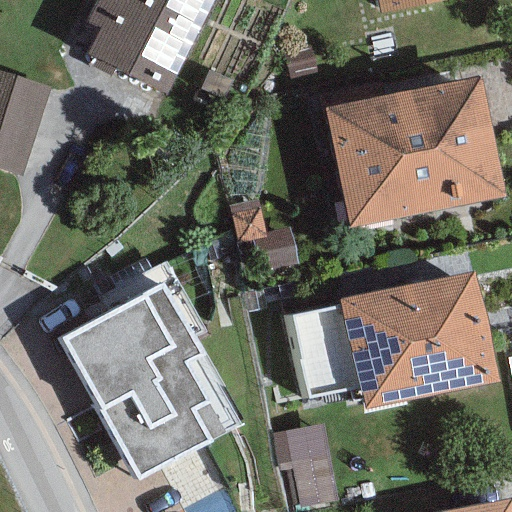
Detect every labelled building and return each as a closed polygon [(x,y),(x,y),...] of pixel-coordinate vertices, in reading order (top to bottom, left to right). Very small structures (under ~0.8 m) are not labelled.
[(165,95),(213,0),(98,0),(86,24),(99,30),(86,56),(165,95)] [(370,0),(373,14),(441,0),(370,0)] [(48,87),(0,72),(0,171),(21,178),(48,87)] [(468,79),(319,109),(343,227),(492,197),(468,79)] [(109,314),(56,338),(138,481),(242,425),(191,338),(204,331),(165,263),(98,297),(109,314)] [(474,271),(339,300),(363,411),(498,382),(474,271)] [(321,425),(271,434),(277,466),(290,463),(299,510),(337,502),(321,425)] [(511,511),(511,499),(447,511),(511,511)]
